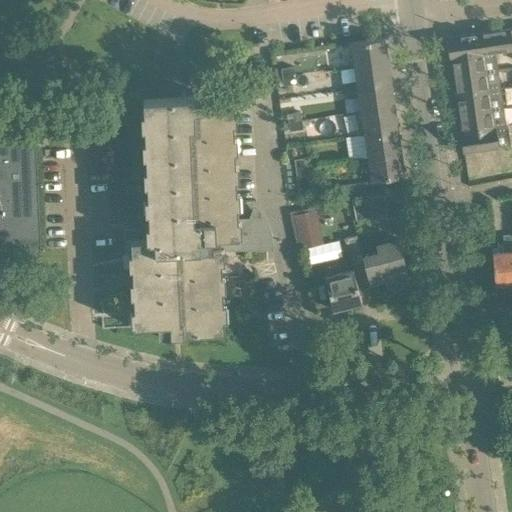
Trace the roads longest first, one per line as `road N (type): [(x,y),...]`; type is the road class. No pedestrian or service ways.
road 1 (residential): [(456,373),(411,12)]
road 2 (residential): [(315,388),(244,392),(135,377),(0,331)]
road 3 (residential): [(315,388),(269,204),(263,102)]
road 4 (residential): [(370,0),(252,22),(212,22),(157,0)]
road 5 (residential): [(456,373),(315,388)]
road 6 (residential): [(478,511),(456,373)]
